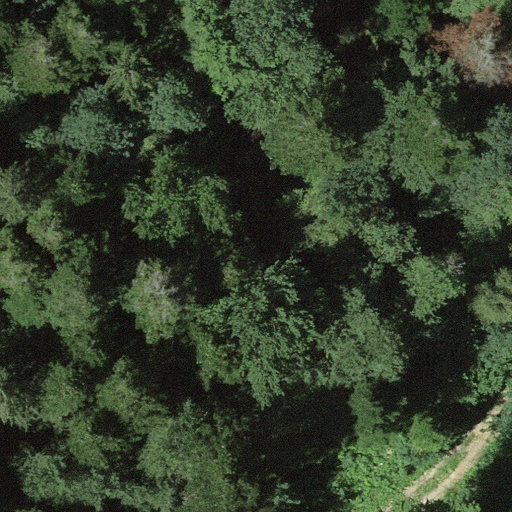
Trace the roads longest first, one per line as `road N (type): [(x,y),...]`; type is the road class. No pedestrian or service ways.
road 1 (track): [(107,511),(110,309),(136,104),(171,0)]
road 2 (track): [(402,511),(453,471),(487,429),(511,368)]
